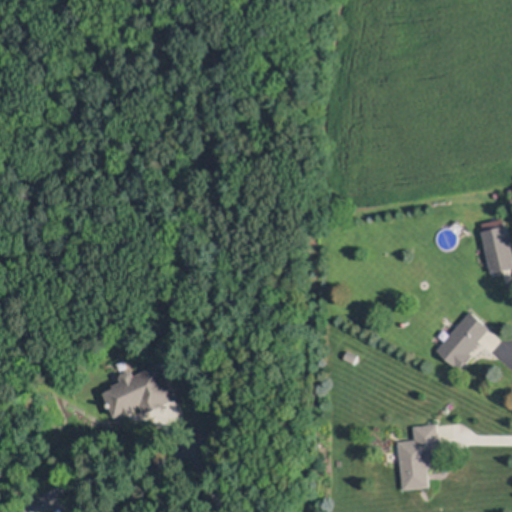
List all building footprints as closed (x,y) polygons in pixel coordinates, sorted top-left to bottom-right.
[(511,237),(511,267),(493,272),(484,231),(509,225),(511,237)] [(473,354),(461,368),(438,348),(471,309),(491,326),(470,351),(473,354)] [(359,355),(356,363),(345,358),(348,350),(359,355)] [(163,361),(179,397),(146,412),(142,403),(134,407),(135,410),(127,413),(126,410),(116,414),(105,389),(115,385),(115,383),(124,379),(121,374),(134,368),(136,373),(163,361)] [(439,422),(440,431),(443,431),(445,450),(431,452),(433,466),(430,466),(432,484),(406,487),(400,440),(417,438),(416,425),(439,422)]
